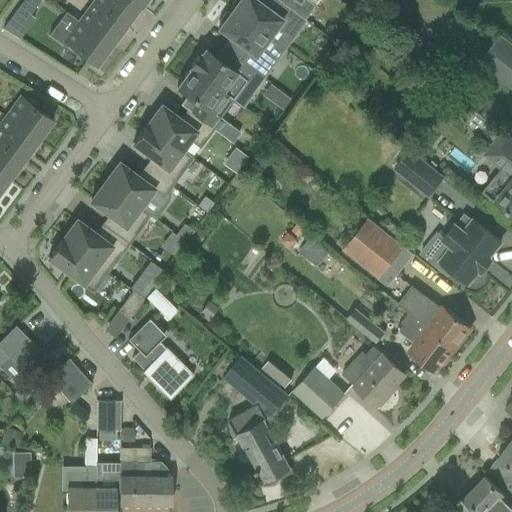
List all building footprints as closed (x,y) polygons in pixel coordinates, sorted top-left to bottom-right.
[(40,0),(22,0),(18,7),(29,15),(40,0)] [(94,0),(93,2),(125,26),(126,25),(125,25),(139,7),(140,7),(131,0),(94,0)] [(275,25),(291,37),(304,19),(280,1),(273,11),(256,0),(233,0),(231,4),(234,7),(231,10),(267,36),(275,25)] [(314,6),(306,0),(277,0),(280,1),(304,19),(314,6)] [(79,21),(111,45),(111,44),(125,26),(93,2),(79,21)] [(267,36),(231,10),(229,13),(225,11),(218,21),(220,25),(218,28),(247,49),(239,59),(262,76),(283,48),(267,36)] [(79,21),(66,11),(48,35),(77,55),(79,52),(96,65),(96,64),(96,65),(97,64),(97,63),(110,45),(111,46),(111,45),(79,21)] [(481,60),(511,84),(511,44),(500,36),(481,60)] [(188,71),(229,101),(241,85),(251,92),(262,76),(239,59),(232,69),(204,49),(200,54),(199,53),(189,68),(190,69),(188,71)] [(192,114),(209,126),(217,116),(218,117),(229,101),(188,71),(180,82),(188,88),(184,93),(187,95),(180,104),(192,114)] [(5,117),(37,141),(38,140),(37,140),(51,122),(52,121),(52,120),(35,107),(38,104),(26,95),(23,98),(20,96),(5,117)] [(492,101),(482,115),(498,127),(509,113),(492,101)] [(147,124),(181,149),(188,139),(198,146),(212,128),(209,126),(192,114),(185,123),(162,106),(161,105),(161,106),(160,105),(160,106),(147,124)] [(0,123),(0,142),(23,160),(24,159),(23,159),(37,141),(5,117),(0,123)] [(150,171),(170,185),(191,156),(181,149),(147,124),(146,125),(134,142),(133,142),(133,143),(133,144),(134,145),(134,144),(157,161),(150,171)] [(500,169),(484,190),(497,201),(504,206),(511,212),(511,136),(504,130),(502,132),(494,141),(491,146),(491,162),(500,169)] [(0,172),(9,179),(9,178),(22,160),(23,160),(0,142),(0,172)] [(394,167),(429,196),(444,177),(409,148),(394,167)] [(104,181),(138,207),(139,206),(152,188),(162,195),(170,185),(150,171),(143,181),(118,162),(118,163),(117,162),(117,163),(117,164),(104,181)] [(0,190),(8,179),(9,179),(0,172),(0,190)] [(107,228),(128,243),(149,213),(139,206),(138,207),(104,181),(103,182),(91,200),(90,200),(90,201),(91,202),(91,201),(114,218),(107,228)] [(204,196),(197,205),(206,212),(213,203),(204,196)] [(452,270),(469,283),(470,281),(467,280),(475,269),(481,274),(494,258),(490,255),(501,242),(484,229),(464,214),(430,259),(449,274),(452,270)] [(388,284),(413,253),(368,217),(361,226),(355,221),(337,243),(388,284)] [(62,239),(107,271),(128,243),(107,228),(100,238),(77,221),(77,220),(76,219),(76,220),(75,221),(62,238),(62,239)] [(182,222),(175,232),(185,238),(192,228),(182,222)] [(298,222),(292,230),(299,235),(305,228),(298,222)] [(287,232),(280,241),(289,249),(297,240),(287,232)] [(310,236),(300,251),(318,264),(328,249),(310,236)] [(49,259),(93,290),(107,271),(62,239),(61,239),(62,239),(49,257),(48,258),(49,259)] [(151,261),(146,268),(159,277),(164,271),(151,261)] [(409,314),(456,347),(471,327),(455,314),(444,306),(441,310),(411,288),(398,305),(409,314)] [(152,289),(146,295),(153,302),(159,296),(152,289)] [(117,311),(128,319),(143,299),(132,291),(117,311)] [(209,299),(201,312),(211,319),(219,306),(209,299)] [(347,319),(377,342),(386,331),(356,308),(347,319)] [(420,360),(436,372),(456,347),(409,314),(399,328),(418,342),(410,352),(420,360)] [(9,317),(0,325),(0,342),(28,371),(46,353),(9,317)] [(143,373),(144,372),(153,380),(152,382),(169,399),(193,375),(159,341),(164,335),(148,319),(127,340),(138,351),(131,358),(143,370),(141,372),(143,373)] [(357,357),(342,374),(355,386),(361,391),(376,405),(404,374),(389,360),(384,355),(374,346),(367,354),(361,360),(357,357)] [(240,358),(223,379),(256,406),(271,418),(276,412),(288,397),(255,370),(240,358)] [(49,377),(71,402),(91,384),(69,359),(49,377)] [(262,368),(285,385),(290,378),(267,361),(262,368)] [(294,390),(322,417),(344,393),(335,385),(316,367),(294,390)] [(22,385),(14,393),(23,401),(30,393),(22,385)] [(97,429),(114,429),(114,401),(97,401),(97,429)] [(256,406),(228,421),(255,471),(259,469),(266,482),(268,481),(270,485),(280,480),(278,476),(291,469),(290,468),(281,451),(268,428),(264,420),(256,406)] [(6,427),(1,441),(16,447),(21,433),(6,427)] [(133,430),(120,430),(120,442),(133,441),(133,430)] [(504,444),(497,453),(501,456),(498,459),(511,469),(511,478),(506,487),(511,492),(511,440),(507,447),(504,444)] [(25,473),(26,451),(14,450),(14,473),(25,473)] [(118,488),(118,505),(171,505),(170,484),(171,476),(167,476),(167,469),(160,462),(118,461),(118,468),(118,488)] [(65,511),(92,511),(92,488),(95,488),(94,468),(85,468),(85,488),(65,488),(65,511)] [(115,488),(118,488),(118,468),(96,468),(94,468),(95,488),(92,488),(92,511),(114,511),(115,505),(115,488)] [(471,484),(463,492),(466,495),(464,497),(478,511),(510,511),(511,511),(511,504),(503,495),(504,494),(499,490),(485,476),(474,487),(471,484)]
